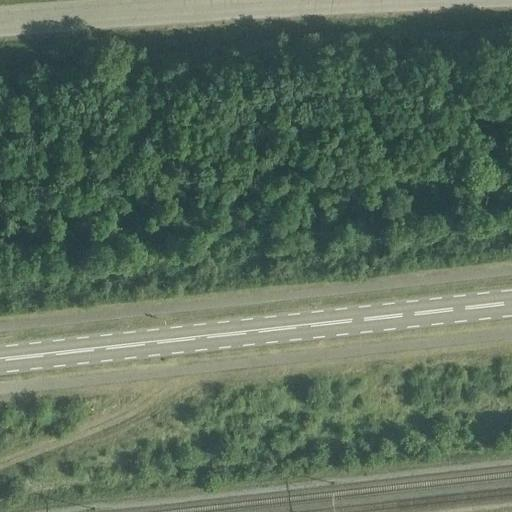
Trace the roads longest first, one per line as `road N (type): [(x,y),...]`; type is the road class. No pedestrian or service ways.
road 1 (primary): [(0,362),(511,307)]
road 2 (tertiary): [(0,24),(257,0)]
road 3 (tertiary): [(257,0),(507,0)]
